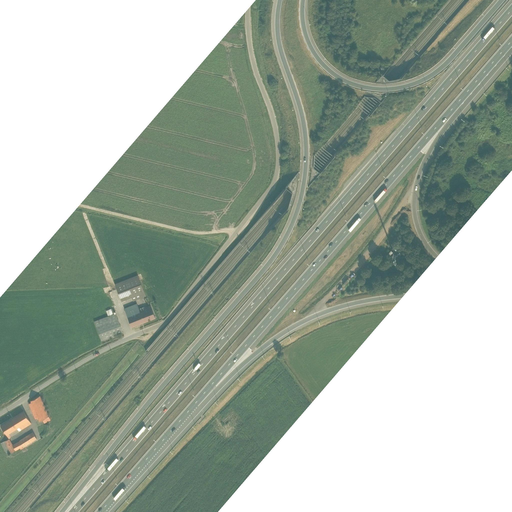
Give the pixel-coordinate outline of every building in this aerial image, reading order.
[(133,328),(156,317),(151,306),(141,310),(137,302),(124,308),(133,328)] [(106,315),(92,319),(98,338),(120,331),(114,313),(110,314),(108,308),(104,309),(106,315)] [(27,402),(32,418),(37,417),(38,420),(40,419),(41,422),(47,420),(39,395),(28,398),(29,401),(27,402)] [(9,436),(31,424),(24,411),(2,424),(9,436)] [(18,448),(35,438),(31,431),(10,442),(7,437),(0,440),(0,445),(5,453),(17,446),(18,448)]
